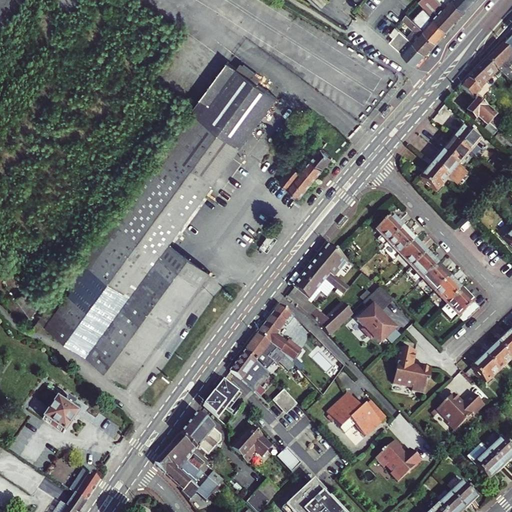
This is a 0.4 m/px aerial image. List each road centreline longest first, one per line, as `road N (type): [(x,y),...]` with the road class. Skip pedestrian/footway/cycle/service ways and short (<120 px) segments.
road 1 (primary): [(366,154),(154,425)]
road 2 (primary): [(164,432),(374,163)]
road 3 (unclassified): [(0,306),(154,425)]
road 4 (residential): [(374,163),(506,300)]
